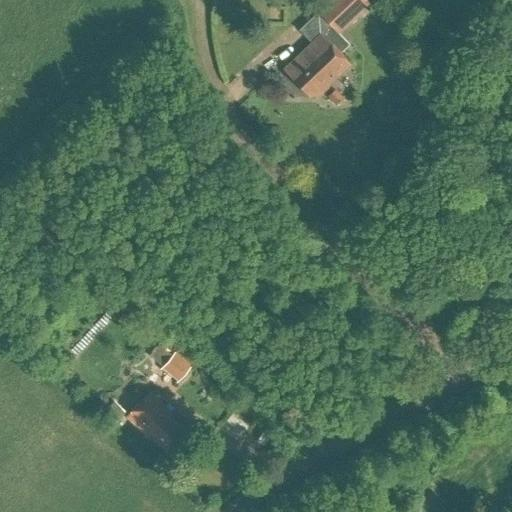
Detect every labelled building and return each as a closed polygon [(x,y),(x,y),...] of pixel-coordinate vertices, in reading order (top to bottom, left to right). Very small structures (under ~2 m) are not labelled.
[(372,5),(367,0),(328,0),(317,11),(318,13),(300,31),(312,43),(282,72),(308,99),(311,96),(314,99),(349,66),(330,46),(372,5)] [(344,99),(335,90),(327,97),(336,106),(344,99)] [(148,354),(159,364),(170,353),(159,343),(148,354)] [(176,348),(160,366),(176,380),(192,362),(176,348)] [(148,391),(125,414),(146,436),(149,433),(165,450),(183,432),(166,415),(169,412),(148,391)]
